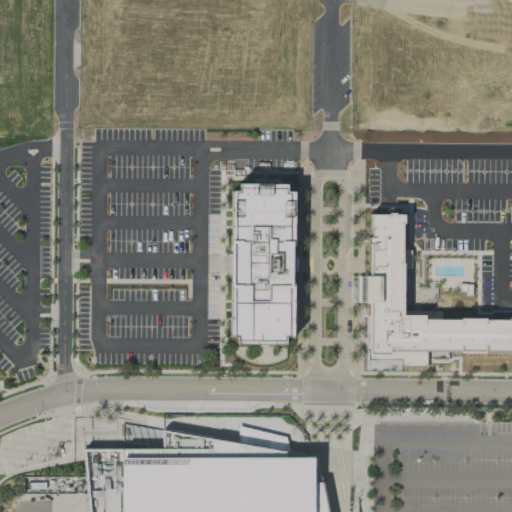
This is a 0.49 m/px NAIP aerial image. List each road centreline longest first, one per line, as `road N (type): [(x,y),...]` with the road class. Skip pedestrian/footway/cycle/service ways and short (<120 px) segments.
road 1 (residential): [(511,391),(85,390),(0,414)]
road 2 (residential): [(68,0),(62,394)]
road 3 (residential): [(331,150),(316,175),(316,374),(328,391)]
road 4 (residential): [(328,391),(340,374),(341,174),(331,150)]
road 5 (residential): [(331,0),(331,150)]
